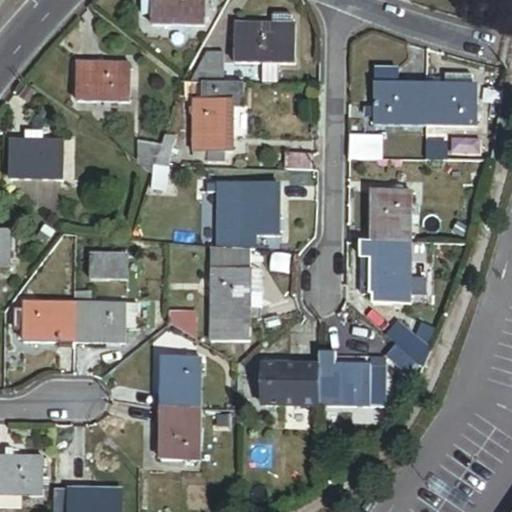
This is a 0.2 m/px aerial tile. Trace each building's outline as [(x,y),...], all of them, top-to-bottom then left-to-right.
[(206,0),(155,0),(154,27),(206,28),(206,0)] [(296,27),(238,26),(237,64),(263,65),(279,65),(295,66),(296,27)] [(207,54),(190,83),(206,83),(225,84),(225,54),(207,54)] [(130,65),(79,64),(79,103),(130,104),(130,65)] [(279,65),(263,65),(263,84),(278,85),(279,65)] [(427,130),(427,90),(401,89),(401,77),(377,77),(377,112),(377,121),(377,129),(427,130)] [(441,85),(427,85),(427,90),(427,130),(477,131),(477,91),(474,91),(474,79),(446,79),(446,90),(441,90),(441,85)] [(225,84),(206,83),(206,104),(196,104),(195,154),(199,154),(209,154),(209,160),(209,165),(223,165),(224,155),(234,155),(235,110),(245,110),(245,84),(225,84)] [(33,96),(26,90),(20,99),(27,105),(33,96)] [(377,121),(377,112),(369,112),(369,121),(377,121)] [(25,135),(25,143),(42,143),(42,135),(25,135)] [(383,139),(349,138),(349,161),(383,162),(383,139)] [(178,140),(166,140),(164,147),(157,166),(169,166),(172,155),(178,140)] [(25,143),(12,143),(12,181),(64,182),(64,144),(42,143),(25,143)] [(141,144),(141,168),(154,177),(157,166),(164,147),(141,144)] [(448,148),(428,148),(428,162),(448,162),(448,148)] [(284,172),(313,172),(313,158),(284,157),(284,172)] [(169,166),(157,166),(155,190),(167,192),(169,166)] [(282,187),(243,186),(243,192),(236,192),(235,205),(242,205),(241,238),(250,239),(257,239),(280,239),(282,187)] [(372,246),(412,247),(413,197),(373,196),(372,246)] [(14,234),(0,233),(0,271),(13,272),(14,234)] [(411,297),(412,247),(372,246),(362,246),(362,262),(372,262),(371,296),(411,297)] [(254,270),(254,253),(216,249),(215,271),(254,272),(254,270)] [(130,255),(93,255),(92,281),(130,282),(130,255)] [(262,274),(254,270),(254,272),(252,322),(261,321),(262,274)] [(252,322),(254,272),(215,271),(213,343),(252,344),(252,322)] [(78,343),(78,304),(29,304),(29,343),(78,343)] [(128,304),(78,304),(78,343),(128,343),(128,329),(128,304)] [(140,304),(128,304),(128,329),(140,329),(140,304)] [(199,310),(171,310),(171,322),(199,340),(199,310)] [(399,323),(386,339),(422,369),(432,352),(399,323)] [(338,359),(322,358),(321,369),(320,408),(385,409),(386,370),(338,369),(338,359)] [(165,409),(203,412),(205,360),(167,360),(165,409)] [(269,407),(320,408),(321,369),(270,367),(269,407)] [(202,460),(203,412),(165,409),(160,408),(160,423),(165,425),(164,459),(202,460)] [(0,496),(46,498),(47,459),(18,459),(9,459),(9,452),(0,451),(0,496)] [(123,511),(124,491),(90,490),(90,483),(76,483),(76,490),(74,490),(73,511),(123,511)]
